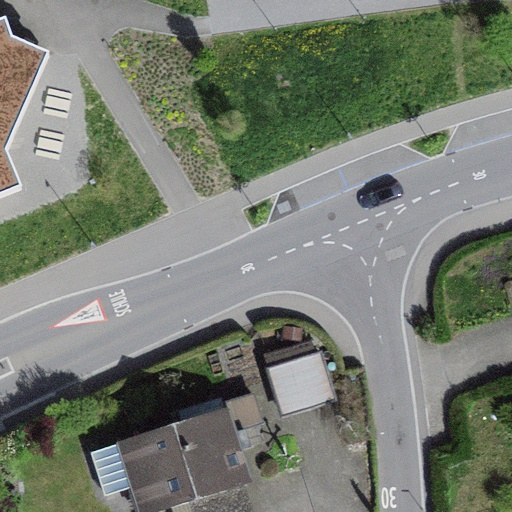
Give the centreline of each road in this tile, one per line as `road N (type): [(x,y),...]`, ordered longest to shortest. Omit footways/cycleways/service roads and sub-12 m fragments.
road 1 (residential): [(360,219),(0,370)]
road 2 (residential): [(407,511),(405,420),(360,219)]
road 3 (residential): [(511,167),(360,219)]
